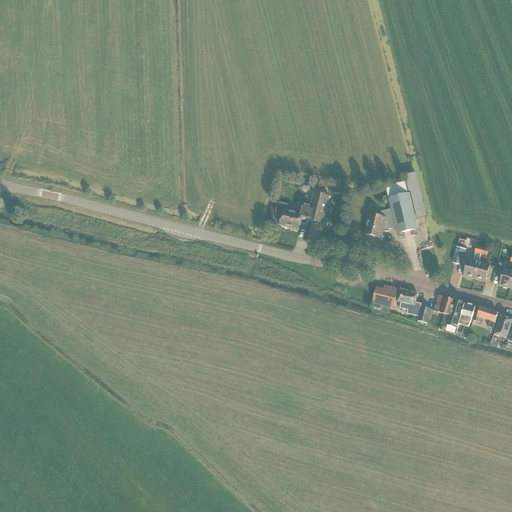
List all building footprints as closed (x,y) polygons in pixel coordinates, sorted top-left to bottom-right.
[(286,227),(298,230),(301,221),(306,222),(306,221),(308,222),(308,221),(323,224),(323,222),(325,216),(329,197),(314,193),(310,206),(300,204),(297,214),(286,211),(287,205),(280,203),(278,205),(276,213),(277,215),(282,216),(280,226),(282,226),(282,227),(286,228),(286,227)] [(395,228),(397,234),(417,229),(409,194),(388,199),(391,210),(380,212),(379,217),(369,214),(364,235),(380,239),(382,231),(395,228)] [(325,216),(323,222),(330,224),(336,201),(332,200),(328,216),(325,216)] [(463,277),(474,280),(479,262),(480,255),(482,248),(483,242),(473,239),(471,248),(475,249),(474,253),(475,253),(473,261),(467,259),(463,277)] [(463,256),(465,250),(456,247),(452,263),(459,265),(461,255),(463,256)] [(490,265),(479,262),(474,280),(485,283),(490,265)] [(511,270),(503,269),(499,286),(510,289),(511,281),(511,270)] [(383,290),(376,288),(372,304),(393,309),(398,289),(384,286),(383,290)] [(400,307),(413,310),(417,294),(400,290),(397,302),(401,303),(400,307)] [(454,301),(437,296),(436,301),(437,302),(436,306),(434,305),(433,311),(445,315),(449,317),(454,301)] [(457,330),(460,320),(460,321),(465,304),(454,301),(449,317),(445,315),(442,324),(446,325),(445,326),(457,330)] [(476,307),(465,304),(460,321),(462,321),(461,324),(465,325),(463,330),(466,331),(470,320),(472,321),(476,307)] [(417,321),(427,324),(431,310),(421,307),(417,321)] [(476,321),(482,323),(483,319),(489,321),(487,327),(495,330),(496,327),(497,327),(500,316),(497,315),(498,314),(480,308),(476,321)] [(500,337),(506,340),(511,323),(511,320),(501,316),(494,335),(493,335),(489,345),(496,348),(500,337)]
